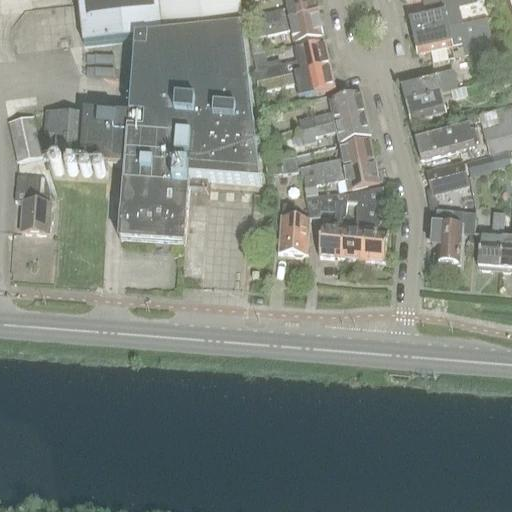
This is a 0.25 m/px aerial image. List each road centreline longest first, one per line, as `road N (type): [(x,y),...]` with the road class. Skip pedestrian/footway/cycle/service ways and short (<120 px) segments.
road 1 (secondary): [(400,358),(0,328)]
road 2 (residential): [(400,358),(411,214),(375,63)]
